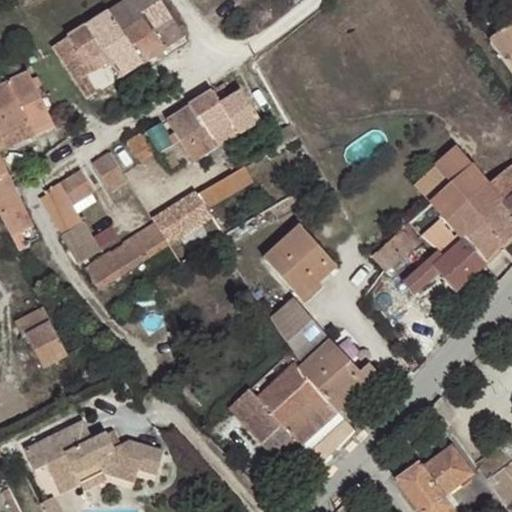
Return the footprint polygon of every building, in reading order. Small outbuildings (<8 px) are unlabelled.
[(163,1),(161,0),(125,0),(88,23),(101,46),(104,44),(125,31),(147,17),(146,13),(163,1)] [(511,0),(509,0),(492,11),(503,28),(487,38),(511,76),(511,0)] [(185,37),(163,1),(146,13),(147,17),(155,28),(166,48),(185,37)] [(144,61),(166,48),(155,28),(147,17),(125,31),(144,61)] [(101,46),(88,23),(76,30),(56,43),(74,72),(88,64),(87,61),(92,58),(90,53),(101,46)] [(144,61),(125,31),(104,44),(112,58),(122,75),(144,61)] [(101,46),(90,53),(92,58),(87,61),(88,64),(92,71),(112,58),(104,44),(101,46)] [(92,71),(88,64),(74,72),(78,79),(92,71)] [(0,82),(0,108),(19,100),(32,132),(55,122),(40,90),(31,69),(0,82)] [(92,71),(78,79),(89,96),(102,87),(92,71)] [(242,90),(220,103),(211,108),(198,117),(217,147),(239,133),(260,119),(242,90)] [(211,108),(203,96),(196,100),(190,104),(198,117),(211,108)] [(0,213),(11,235),(31,225),(21,203),(6,171),(0,159),(0,146),(5,144),(32,132),(19,100),(0,108),(0,213)] [(198,117),(190,104),(171,116),(198,160),(217,147),(198,117)] [(178,137),(167,119),(145,131),(137,136),(148,155),(178,137)] [(299,137),(290,122),(264,138),(273,153),(299,137)] [(121,171),(148,155),(137,136),(110,152),(121,171)] [(487,191),(493,186),(474,166),(458,149),(439,167),(434,161),(410,184),(432,207),(432,208),(446,223),(450,227),(469,208),(487,191)] [(105,181),(121,171),(110,152),(94,162),(105,181)] [(511,201),(511,166),(493,186),(487,191),(503,209),(511,201)] [(85,167),(61,181),(75,205),(99,191),(85,167)] [(256,183),(247,168),(201,196),(211,211),(256,183)] [(121,171),(105,181),(111,192),(128,182),(121,171)] [(305,207),(332,191),(323,176),(297,193),(305,207)] [(60,228),(81,216),(75,205),(61,181),(39,193),(60,228)] [(465,243),(486,267),(505,248),(511,241),(511,201),(503,209),(487,191),(469,208),(450,227),(465,243)] [(201,196),(200,194),(83,265),(94,283),(212,212),(211,211),(201,196)] [(432,208),(410,227),(423,241),(425,243),(446,223),(432,208)] [(80,260),(99,248),(81,216),(60,228),(80,260)] [(337,266),(299,227),(263,261),(301,301),(337,266)] [(410,227),(374,259),(387,275),(423,241),(410,227)] [(457,293),(486,267),(465,243),(453,254),(445,263),(437,256),(428,264),(405,285),(416,298),(440,275),(457,293)] [(446,247),(437,256),(445,263),(453,254),(446,247)] [(163,253),(151,261),(158,273),(171,265),(163,253)] [(278,309),(268,317),(271,321),(294,354),(295,356),(301,365),(297,369),(300,373),(340,415),(366,391),(375,382),(377,381),(382,377),(372,366),(365,372),(363,374),(355,365),(334,342),(292,298),(288,300),(292,305),(282,314),(278,309)] [(69,357),(45,308),(18,323),(26,338),(29,336),(46,370),(69,357)] [(285,364),(292,373),(297,369),(301,365),(295,356),(285,364)] [(283,430),(304,450),(340,415),(300,373),(297,369),(292,373),(259,403),(269,414),(283,430)] [(366,391),(340,415),(352,426),(386,391),(377,381),(375,382),(366,391)] [(250,394),(231,411),(284,469),(304,450),(283,430),(269,414),(259,403),(250,394)] [(443,400),(436,407),(448,422),(456,416),(443,400)] [(74,477),(79,486),(103,474),(134,485),(137,474),(155,480),(163,454),(127,444),(117,449),(110,452),(102,436),(90,443),(81,424),(22,454),(33,474),(45,468),(54,487),(74,477)] [(110,433),(102,436),(110,452),(117,449),(110,433)] [(401,476),(395,480),(418,511),(445,511),(448,510),(450,509),(441,497),(471,475),(451,447),(420,470),(417,464),(401,476)] [(511,459),(485,477),(507,508),(511,504),(511,459)] [(54,487),(57,495),(79,486),(74,477),(54,487)] [(21,511),(9,488),(0,492),(10,511),(21,511)] [(55,511),(49,501),(36,507),(38,511),(55,511)]
